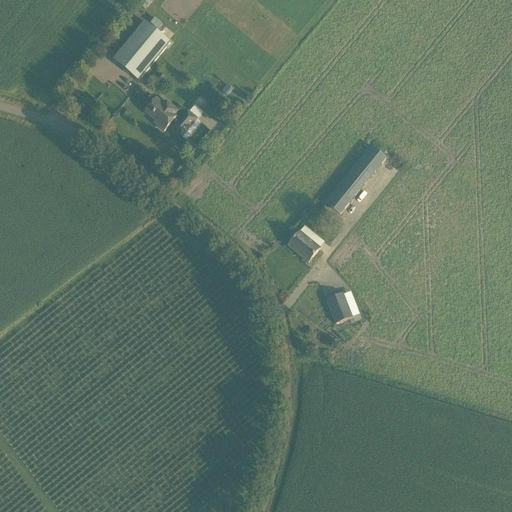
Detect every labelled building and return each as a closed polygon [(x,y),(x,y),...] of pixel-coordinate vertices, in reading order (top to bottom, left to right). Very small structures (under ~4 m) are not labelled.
[(155,18),(151,23),(158,29),(162,24),(155,18)] [(113,62),(126,72),(158,33),(145,23),(113,62)] [(126,72),(138,82),(170,43),(158,33),(126,72)] [(151,105),(145,112),(156,122),(157,121),(160,124),(157,126),(164,132),(169,127),(173,130),(172,131),(182,139),(197,120),(188,112),(181,121),(177,117),(176,116),(179,112),(176,109),(175,109),(167,102),(164,106),(156,99),(151,105)] [(342,216),(377,173),(387,160),(372,148),(361,160),(326,204),(342,216)] [(309,264),(320,250),(300,234),(289,247),(309,264)] [(344,295),(326,302),(336,326),(353,319),(344,295)]
